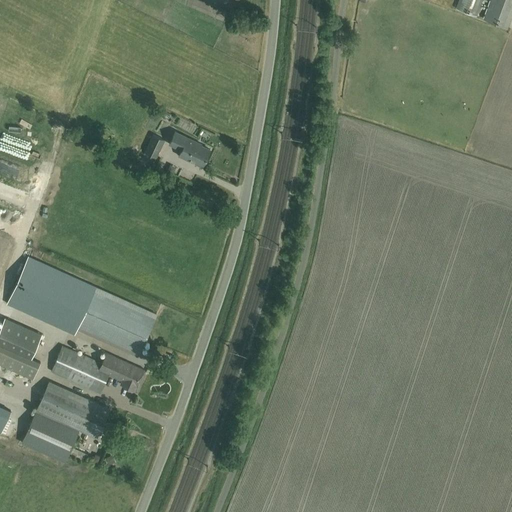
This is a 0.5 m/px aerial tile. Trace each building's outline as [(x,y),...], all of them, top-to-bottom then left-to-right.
[(475,15),(481,0),(458,0),(455,8),(475,15)] [(507,27),(511,13),(511,0),(490,0),(483,18),(507,27)] [(203,163),(209,149),(194,142),(195,141),(174,131),(169,143),(181,149),(179,155),(195,163),(196,160),(203,163)] [(156,157),(164,140),(152,134),(144,151),(156,157)] [(28,256),(17,281),(7,303),(73,333),(76,328),(137,356),(157,313),(28,256)] [(5,317),(0,328),(0,344),(31,358),(42,333),(5,317)] [(0,344),(0,364),(32,379),(40,362),(31,358),(0,344)] [(101,363),(62,345),(51,370),(99,392),(108,374),(121,380),(120,384),(134,390),(144,370),(106,352),(101,363)] [(109,408),(49,380),(21,442),(65,462),(79,429),(96,437),(109,408)] [(89,453),(87,459),(96,462),(97,456),(89,453)] [(105,459),(108,465),(114,463),(111,456),(105,459)]
